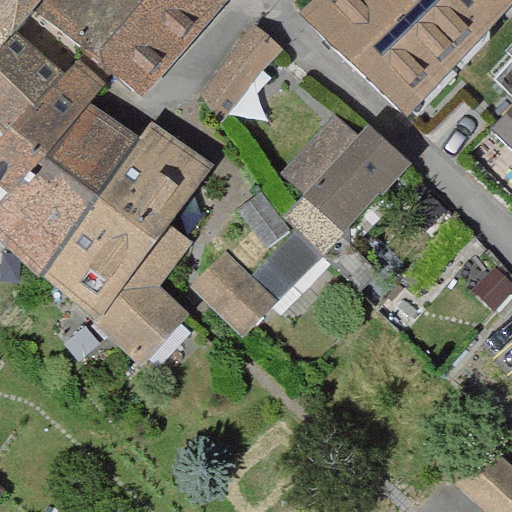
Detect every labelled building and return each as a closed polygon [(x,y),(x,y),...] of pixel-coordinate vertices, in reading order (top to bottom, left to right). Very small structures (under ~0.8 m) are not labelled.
[(0,0),(0,252),(133,374),(177,319),(153,286),(190,250),(154,229),(212,170),(150,128),(127,144),(81,103),(96,76),(130,97),(224,0),(0,0)] [(511,0),(315,0),(297,16),(414,113),(481,56),(511,82),(511,0)] [(248,29),(192,100),(211,128),(275,54),(248,29)] [(511,116),(489,141),(511,163),(511,116)] [(364,130),(275,224),(322,269),(411,175),(364,130)] [(184,289),(235,343),(276,300),(223,252),(184,289)] [(511,511),(511,469),(485,446),(448,489),(475,511),(511,511)]
